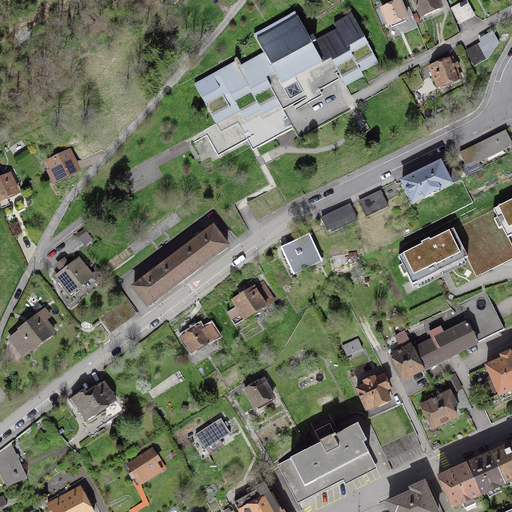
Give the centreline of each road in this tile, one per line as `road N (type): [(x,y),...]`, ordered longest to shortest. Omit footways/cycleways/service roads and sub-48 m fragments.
road 1 (residential): [(0,432),(281,219),(502,113)]
road 2 (unclassified): [(0,344),(71,193),(242,0)]
road 3 (residential): [(338,511),(511,429)]
